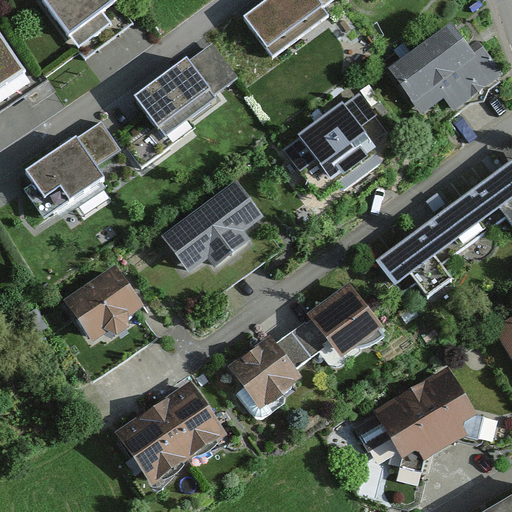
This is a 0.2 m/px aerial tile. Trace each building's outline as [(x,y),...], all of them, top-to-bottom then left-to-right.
[(128,15),(117,0),(52,0),(46,5),(79,50),(128,15)] [(315,0),(276,0),(248,23),(275,58),(328,16),(315,0)] [(457,30),(396,74),(427,116),(445,103),(453,115),(505,77),(484,48),(475,55),(457,30)] [(0,102),(35,77),(3,33),(0,35),(0,102)] [(217,49),(142,103),(170,142),(224,103),(217,93),(238,78),(217,49)] [(361,100),(286,154),(304,179),(322,166),(345,197),(389,165),(375,145),(387,136),(361,100)] [(125,157),(106,127),(29,177),(57,220),(110,185),(101,172),(125,157)] [(511,165),(476,192),(494,216),(500,212),(511,227),(511,165)] [(241,192),(168,244),(193,279),(211,267),(217,276),(255,249),(247,237),(264,225),(241,192)] [(494,216),(476,192),(427,229),(445,253),(494,216)] [(445,253),(427,229),(379,265),(397,289),(411,278),(425,297),(448,280),(434,261),(445,253)] [(121,273),(70,304),(96,346),(147,314),(121,273)] [(349,293),(292,335),(310,359),(328,345),(340,360),(378,332),(349,293)] [(511,326),(502,332),(511,349),(511,326)] [(291,373),(310,359),(292,335),(275,348),(271,343),(235,371),(262,408),(297,382),(291,373)] [(452,375),(412,397),(441,450),(465,437),(458,424),(474,414),(452,375)] [(219,438),(189,392),(155,414),(186,460),(219,438)] [(407,469),(441,450),(412,397),(356,429),(368,451),(390,438),(407,469)] [(186,460),(155,414),(122,436),(153,482),(186,460)]
